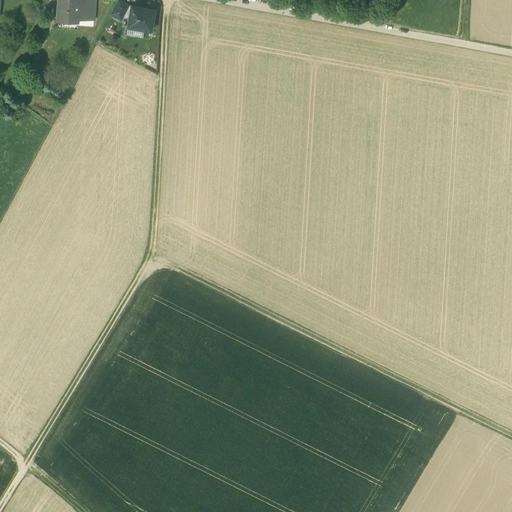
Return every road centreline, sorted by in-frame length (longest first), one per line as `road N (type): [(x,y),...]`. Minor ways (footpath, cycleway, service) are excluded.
road 1 (track): [(165,0),(150,253),(0,507)]
road 2 (track): [(511,433),(150,253)]
road 3 (track): [(385,28),(511,51)]
